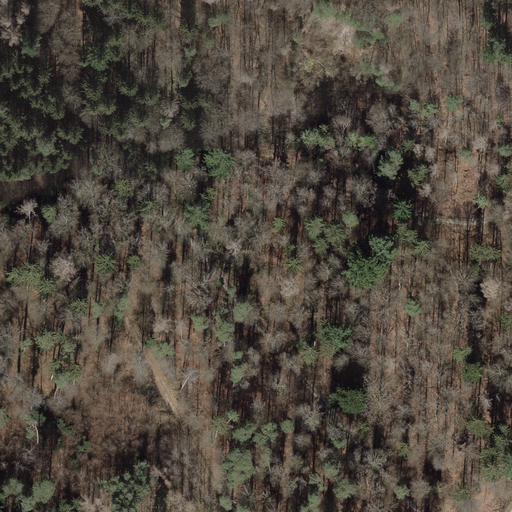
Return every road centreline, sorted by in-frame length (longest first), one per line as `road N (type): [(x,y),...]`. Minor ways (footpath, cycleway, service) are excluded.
road 1 (track): [(0,78),(94,106),(250,319),(414,511)]
road 2 (track): [(94,106),(426,216),(476,221),(511,210)]
